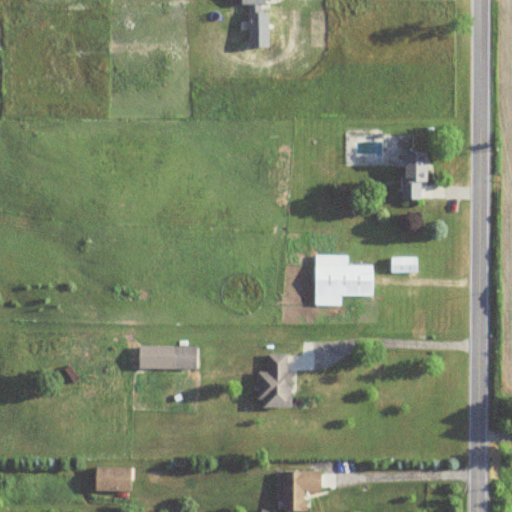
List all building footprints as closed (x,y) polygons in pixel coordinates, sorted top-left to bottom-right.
[(425,151),(402,151),(402,199),(425,199),(425,151)] [(346,255),(315,254),(314,305),(340,305),(341,295),(372,295),(372,265),(346,265),(346,255)] [(390,272),(416,272),(416,257),(390,257),(390,272)] [(195,368),(195,345),(172,345),(172,368),(195,368)] [(289,406),(290,353),(267,353),(267,371),(257,371),(257,406),(289,406)] [(131,466),(95,466),(95,490),(131,490),(131,466)] [(281,470),(281,509),(305,509),(305,491),(320,491),(320,470),(281,470)]
